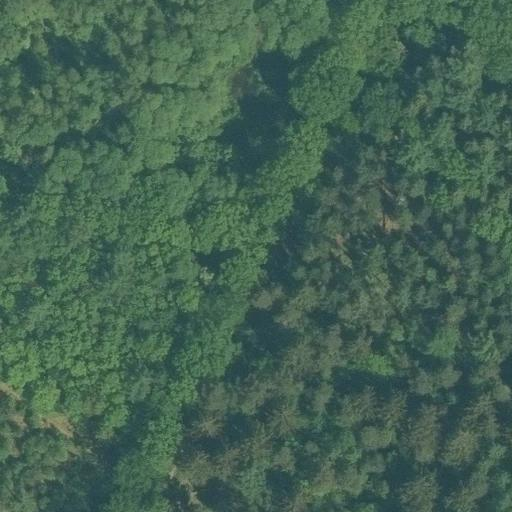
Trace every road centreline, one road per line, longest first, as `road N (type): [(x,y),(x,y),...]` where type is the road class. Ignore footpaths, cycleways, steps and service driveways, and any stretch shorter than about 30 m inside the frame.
road 1 (track): [(163,500),(410,0)]
road 2 (track): [(163,500),(0,384)]
